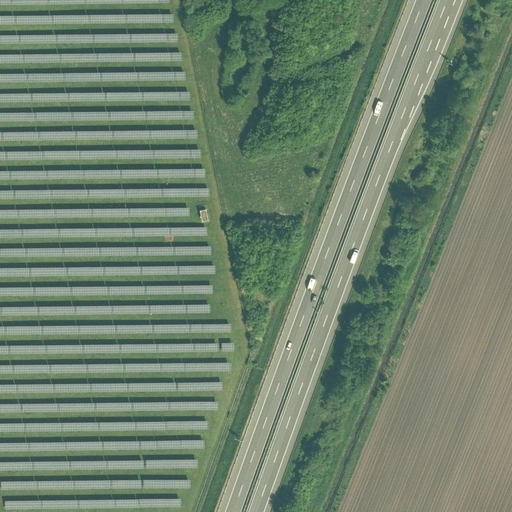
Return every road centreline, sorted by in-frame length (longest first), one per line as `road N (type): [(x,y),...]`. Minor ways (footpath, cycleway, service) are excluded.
road 1 (motorway): [(424,0),(232,511)]
road 2 (motorway): [(256,511),(447,0)]
